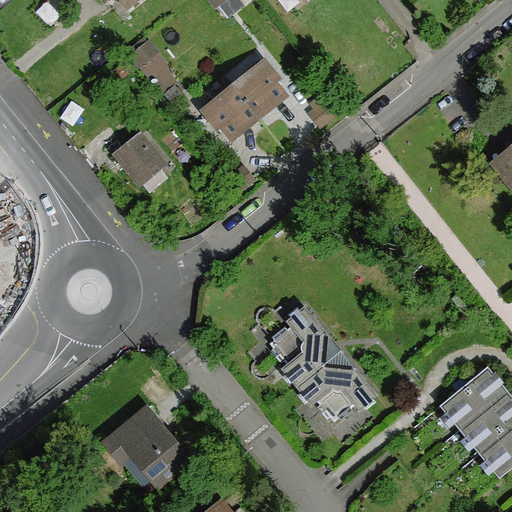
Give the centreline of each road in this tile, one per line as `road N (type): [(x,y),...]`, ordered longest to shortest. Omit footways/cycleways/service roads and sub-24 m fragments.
road 1 (residential): [(511,14),(196,265),(129,286)]
road 2 (residential): [(197,359),(323,511)]
road 3 (tertiary): [(0,121),(65,207),(80,254)]
